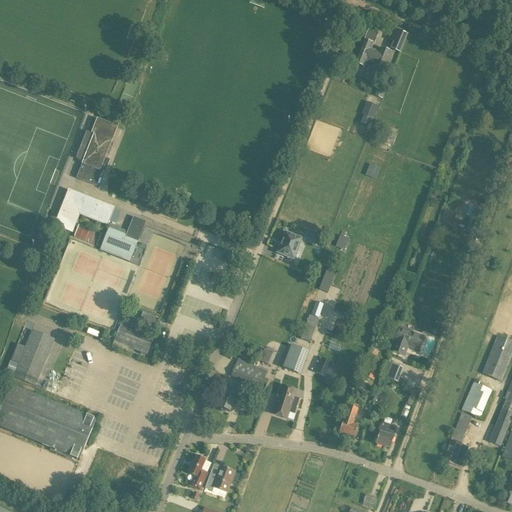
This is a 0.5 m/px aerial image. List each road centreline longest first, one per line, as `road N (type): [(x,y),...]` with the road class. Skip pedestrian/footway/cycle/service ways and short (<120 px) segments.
road 1 (unclassified): [(499,511),(358,460),(294,445),(185,438)]
road 2 (track): [(259,248),(357,1)]
road 3 (unclassified): [(185,438),(259,248)]
road 4 (track): [(511,58),(357,1)]
